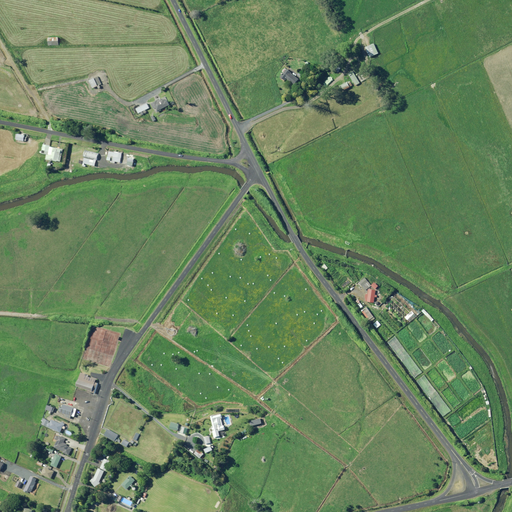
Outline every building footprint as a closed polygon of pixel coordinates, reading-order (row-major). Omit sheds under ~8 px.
[(59,45),(59,37),(48,38),(49,45),(59,45)] [(379,53),(375,44),(366,48),(370,57),(379,53)] [(287,69),(287,70),(285,69),(283,72),(285,73),(281,77),(286,81),(287,79),(295,85),(300,79),(287,69)] [(361,83),(353,71),(349,74),(356,86),(361,83)] [(102,84),(99,77),(90,81),(94,88),(98,86),(99,89),(101,88),(100,85),(102,84)] [(350,87),(348,82),(340,86),(343,91),(350,87)] [(154,109),(156,108),(158,110),(157,111),(158,113),(161,111),(161,110),(170,105),(168,100),(167,101),(166,97),(161,99),(156,101),(157,102),(152,104),(154,109)] [(150,108),(148,104),(137,109),(139,113),(150,108)] [(47,155),(46,160),(57,162),(57,161),(61,162),(64,149),(50,147),(50,146),(43,145),(42,153),(47,155)] [(99,154),(86,150),(84,159),(85,159),(84,164),(95,167),(97,160),(98,160),(99,154)] [(122,153),(109,151),(108,160),(111,161),(111,163),(115,163),(116,162),(121,162),(122,153)] [(372,285),(366,278),(360,283),(366,290),(372,285)] [(366,299),(366,301),(368,301),(368,302),(374,303),(375,297),(378,297),(378,295),(376,295),(376,291),(369,290),(368,294),(367,294),(367,295),(366,295),(365,296),(365,297),(365,298),(365,299),(366,299)] [(374,317),(367,307),(362,311),(369,320),(374,317)] [(80,372),(76,385),(93,390),(97,378),(80,372)] [(74,406),(62,402),(60,410),(71,414),(74,406)] [(213,431),(215,438),(221,436),(220,431),(226,430),(225,426),(224,426),(222,418),(224,418),(223,414),(212,417),(214,426),(212,426),(213,431)] [(61,424),(52,420),(51,423),(50,423),(48,427),(61,433),(65,424),(61,422),(61,424)] [(180,424),(172,422),(171,429),(178,431),(180,424)] [(118,435),(108,430),(105,436),(115,442),(118,435)] [(137,441),(140,435),(141,435),(142,433),(141,432),(138,431),(136,434),(134,439),(137,441)] [(66,439),(57,435),(55,439),(57,440),(54,448),(63,452),(63,453),(69,455),(72,449),(67,446),(67,445),(64,443),(66,439)] [(62,457),(56,454),(54,459),(53,458),(51,461),(53,462),(51,465),(57,468),(62,457)] [(108,460),(103,458),(98,468),(103,471),(108,460)] [(55,470),(51,468),(50,469),(45,467),(42,475),(51,479),(55,470)] [(102,471),(97,468),(89,484),(94,487),(102,471)] [(134,480),(129,475),(119,485),(124,490),(134,480)]
